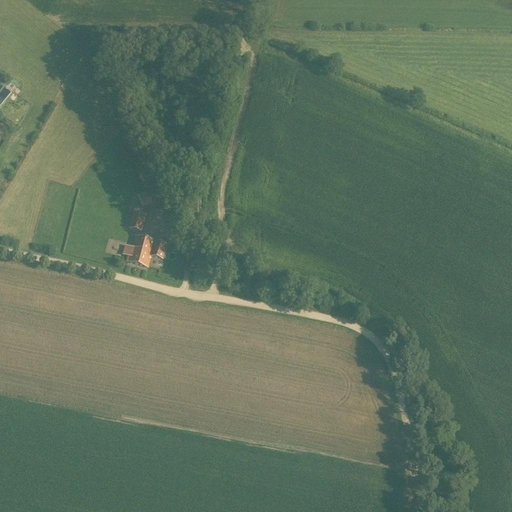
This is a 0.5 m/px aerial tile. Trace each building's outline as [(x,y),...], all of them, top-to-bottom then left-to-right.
[(0,107),(11,95),(4,89),(6,87),(0,82),(0,107)] [(144,208),(152,205),(147,192),(139,195),(144,208)] [(132,213),(128,230),(142,233),(143,228),(142,228),(143,223),(144,223),(146,216),(132,213)] [(128,255),(126,263),(148,269),(151,258),(150,258),(154,243),(135,238),(131,255),(128,255)] [(150,257),(163,261),(167,246),(154,243),(150,257)]
